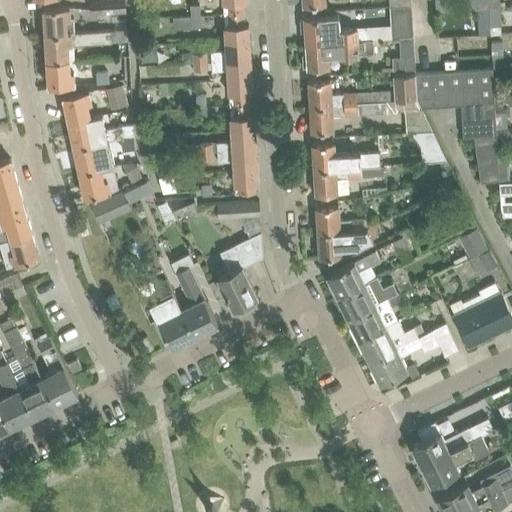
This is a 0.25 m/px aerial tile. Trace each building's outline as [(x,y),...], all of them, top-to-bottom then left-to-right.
[(91,0),(93,13),(126,10),(124,0),(91,0)] [(223,0),(224,11),(224,13),(244,12),(244,10),(243,0),(247,0),(223,0)] [(446,0),(435,0),(436,11),(447,10),(446,0)] [(465,0),(466,1),(467,1),(468,8),(500,6),(499,0),(465,0)] [(190,3),(191,15),(201,14),(200,2),(190,3)] [(389,5),(390,37),(399,37),(399,36),(413,35),(411,4),(389,5)] [(69,6),(44,7),(45,34),(74,32),(74,30),(73,16),(70,16),(69,6)] [(477,34),(501,33),(500,6),(468,8),(457,9),(457,15),(476,14),(477,34)] [(250,103),(249,101),(249,91),(253,91),(249,23),(244,23),(244,12),(224,13),(226,47),(210,49),(210,50),(182,51),(183,61),(193,61),(194,69),(208,68),(208,61),(212,61),(212,69),(227,69),(230,102),(230,104),(250,103)] [(174,28),(201,26),(201,14),(191,15),(173,16),(174,28)] [(338,14),(304,17),(306,42),(358,39),(357,38),(357,27),(339,29),(338,14)] [(74,30),(74,32),(45,34),(47,59),(69,58),(74,58),(73,43),(127,40),(127,27),(74,30)] [(403,68),(412,67),(415,67),(413,35),(399,36),(399,37),(400,55),(391,56),(392,69),(403,68)] [(308,68),(329,66),(329,56),(337,55),(337,58),(359,57),(359,52),(373,51),(372,37),(357,38),(358,39),(306,42),(308,68)] [(470,55),(491,54),(491,60),(503,59),(502,40),(470,42),(470,55)] [(95,70),(96,83),(109,81),(124,78),(123,72),(122,56),(109,57),(109,69),(95,70)] [(74,71),(70,72),(69,58),(47,59),(49,86),(74,84),(74,71)] [(505,94),(503,59),(491,60),(491,67),(493,94),(494,94),(505,94)] [(417,95),(416,98),(419,104),(495,102),(494,94),(493,94),(491,67),(415,72),(415,73),(417,95)] [(417,95),(415,73),(393,75),(395,100),(414,98),(416,98),(417,95)] [(330,78),(308,80),(310,105),(391,100),(390,88),(331,92),(330,78)] [(123,83),(106,87),(111,108),(128,103),(123,83)] [(89,89),(63,95),(69,120),(91,115),(88,102),(92,101),(89,89)] [(196,94),(196,106),(206,105),(205,93),(196,94)] [(495,102),(496,129),(507,128),(505,94),(494,94),(495,102)] [(414,98),(395,100),(391,100),(310,105),(312,131),(334,129),(333,115),(404,111),(405,131),(412,130),(432,129),(419,104),(416,98),(414,98)] [(230,104),(230,106),(232,140),(198,143),(199,160),(214,159),(214,150),(217,150),(217,160),(233,159),(235,193),(255,191),(255,182),(259,182),(254,114),(250,114),(250,103),(230,104)] [(206,105),(196,106),(197,118),(207,117),(206,105)] [(107,127),(103,112),(91,115),(69,120),(74,146),(109,139),(120,137),(133,135),(132,121),(107,127)] [(496,129),(497,148),(508,148),(507,128),(496,129)] [(447,159),(432,129),(412,130),(413,133),(420,144),(422,161),(437,160),(439,160),(447,159)] [(463,136),(474,136),(477,155),(497,154),(497,148),(496,129),(462,131),(463,136)] [(134,147),(133,135),(120,137),(122,149),(134,147)] [(79,170),(102,166),(113,164),(109,139),(74,146),(79,170)] [(314,168),(379,164),(378,150),(335,152),(334,141),(312,143),(314,168)] [(498,178),(497,154),(477,155),(481,180),(498,178)] [(508,154),(497,154),(498,178),(499,181),(510,180),(508,154)] [(0,187),(18,182),(11,157),(0,159),(0,187)] [(459,184),(447,159),(439,160),(442,170),(441,170),(442,175),(444,174),(451,188),(459,184)] [(379,164),(314,168),(316,194),(349,192),(348,178),(361,177),(361,175),(386,174),(385,163),(379,164)] [(131,180),(142,174),(136,164),(126,170),(131,180)] [(108,179),(105,180),(102,166),(79,170),(85,197),(111,191),(108,179)] [(129,200),(152,189),(147,179),(124,190),(129,200)] [(511,180),(510,180),(499,181),(501,215),(506,215),(505,193),(511,192),(511,180)] [(0,214),(25,207),(18,182),(0,187),(0,214)] [(363,197),(387,190),(387,186),(363,187),(363,197)] [(466,200),(461,187),(449,192),(455,204),(466,200)] [(124,190),(94,206),(102,220),(132,204),(129,200),(124,190)] [(261,213),(260,199),(240,200),(217,202),(218,216),(241,215),(261,213)] [(339,204),(316,206),(318,231),(340,230),(364,229),(363,218),(351,218),(340,219),(339,204)] [(7,224),(11,237),(11,238),(32,231),(25,207),(0,214),(3,225),(7,224)] [(320,257),(342,255),(341,247),(356,246),(373,237),(378,235),(373,224),(364,229),(340,230),(318,231),(320,257)] [(488,245),(477,225),(459,235),(469,255),(488,245)] [(243,266),(263,256),(261,230),(221,250),(231,271),(209,282),(215,294),(224,289),(226,292),(225,292),(227,296),(228,296),(233,306),(257,294),(243,266)] [(32,231),(11,238),(11,237),(0,240),(0,245),(6,267),(40,257),(32,231)] [(328,272),(338,293),(364,280),(358,268),(381,257),(377,248),(328,272)] [(182,306),(181,306),(196,333),(218,322),(190,265),(195,263),(189,252),(172,260),(192,301),(182,306)] [(27,292),(18,270),(0,278),(0,285),(4,294),(8,301),(27,292)] [(377,275),(365,281),(364,280),(338,293),(349,315),(387,296),(397,291),(391,281),(382,286),(377,275)] [(196,333),(181,306),(182,306),(168,277),(160,280),(157,276),(153,278),(170,312),(158,318),(172,345),(196,333)] [(462,301),(460,297),(449,302),(469,343),(511,321),(511,313),(496,280),(478,289),(480,292),(462,301)] [(387,296),(349,315),(359,336),(386,323),(386,324),(398,318),(392,305),(401,300),(397,291),(387,296)] [(31,350),(25,340),(26,340),(19,326),(17,327),(11,316),(0,321),(0,323),(15,355),(7,359),(35,414),(57,403),(43,374),(31,350)] [(386,323),(359,336),(369,357),(418,334),(425,331),(420,322),(414,325),(404,329),(398,318),(386,324),(386,323)] [(445,354),(459,348),(446,321),(432,328),(436,337),(445,354)] [(402,354),(423,344),(423,343),(436,337),(432,328),(425,331),(418,334),(369,357),(381,380),(408,367),(402,354)] [(36,337),(52,370),(43,374),(57,403),(78,392),(50,335),(49,335),(47,331),(36,337)] [(6,388),(8,391),(0,395),(0,402),(11,425),(35,414),(7,359),(1,348),(0,347),(0,378),(5,388),(6,388)] [(68,362),(73,371),(82,367),(77,357),(68,362)] [(465,405),(470,421),(491,415),(486,398),(465,405)] [(0,430),(11,425),(0,402),(0,430)] [(475,436),(481,433),(492,428),(486,417),(444,438),(435,419),(418,428),(423,439),(412,444),(421,463),(475,436)] [(490,450),(481,433),(475,436),(421,463),(431,482),(459,468),(456,460),(472,452),(475,457),(490,450)] [(511,482),(511,467),(510,463),(479,478),(482,483),(471,489),(468,481),(456,487),(438,496),(445,511),(454,511),(503,488),(503,487),(511,482)] [(511,482),(503,487),(503,488),(454,511),(486,511),(509,501),(508,500),(511,497),(511,482)]
